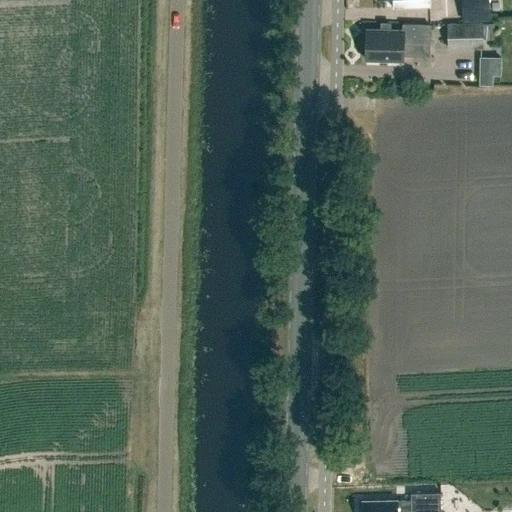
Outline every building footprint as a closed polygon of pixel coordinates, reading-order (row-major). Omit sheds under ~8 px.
[(488,0),(480,0),(481,8),(462,9),(463,21),(490,20),(488,0)] [(446,48),(481,46),(480,21),(445,22),(446,48)] [(429,54),(429,25),(402,24),(402,30),(366,29),(366,59),(403,60),(403,54),(429,54)] [(494,74),(501,74),(502,57),(480,57),(480,83),(493,84),(494,74)] [(438,507),(438,492),(409,493),(409,500),(396,500),(362,501),(361,511),(448,511),(448,507),(438,507)]
